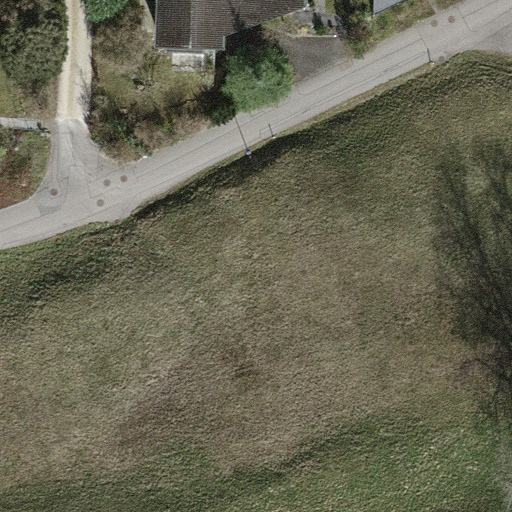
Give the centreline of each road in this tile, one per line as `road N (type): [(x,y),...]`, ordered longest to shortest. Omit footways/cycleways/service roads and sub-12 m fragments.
road 1 (residential): [(506,0),(88,204)]
road 2 (residential): [(88,204),(75,169),(80,0)]
